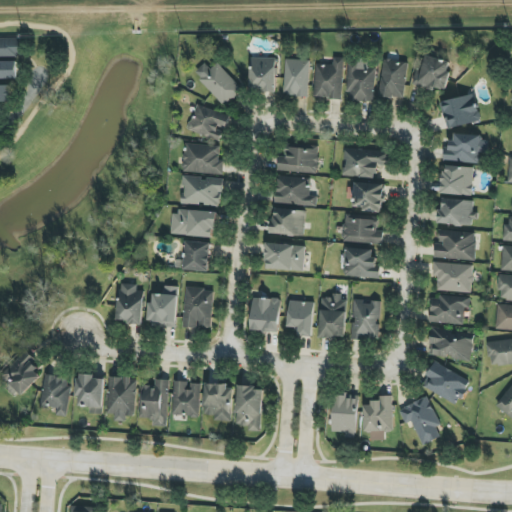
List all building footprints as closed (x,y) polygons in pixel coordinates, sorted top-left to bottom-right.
[(0,38),(0,57),(21,57),(21,39),(0,38)] [(453,62),(426,55),(422,71),(417,69),(413,84),(445,92),(453,62)] [(333,65),(315,64),(314,98),(342,99),(344,58),(334,57),(333,65)] [(277,58),(251,58),(250,88),(260,89),(260,92),(276,93),(277,58)] [(309,96),(310,60),(285,59),(284,96),(309,96)] [(380,97),(404,99),(408,62),(383,60),(380,97)] [(17,61),(0,61),(0,78),(18,78),(17,61)] [(347,101),(374,102),(375,67),(369,67),(369,61),(349,61),(347,101)] [(210,69),(206,63),(195,72),(223,106),(242,91),(219,62),(210,69)] [(0,102),(13,102),(12,85),(0,85),(0,102)] [(481,121),(474,94),(441,103),(448,130),(481,121)] [(231,117),(198,104),(188,129),(221,142),(231,117)] [(444,161),(487,164),(488,137),(453,135),(452,148),(445,147),(444,161)] [(223,174),(224,160),(220,160),(220,145),(184,144),(183,173),(223,174)] [(286,147),(285,157),(278,157),(278,172),(318,173),(319,148),(286,147)] [(390,151),(345,149),(344,176),(376,178),(377,165),(390,165),(390,151)] [(442,194),(473,195),(474,167),(443,166),(442,194)] [(223,179),(184,177),(182,204),(221,207),(223,179)] [(276,204),(317,206),(317,196),(310,195),(311,178),(277,177),(276,204)] [(386,184),(355,183),(354,206),(362,207),(362,211),(382,212),(382,203),(385,203),(386,184)] [(438,224),(474,226),(475,200),(443,199),(443,209),(439,209),(438,224)] [(272,235),(305,236),(306,210),(273,209),(272,235)] [(172,235),(216,237),(217,212),(173,211),(172,235)] [(382,245),(384,231),(378,231),(379,217),(345,214),(342,241),(382,245)] [(435,259),(475,260),(476,232),(440,231),(440,244),(435,244),(435,259)] [(210,271),(211,242),(185,242),(185,271),(210,271)] [(305,245),(267,244),(266,269),(304,271),(305,245)] [(511,246),(502,247),(502,272),(511,272),(511,246)] [(373,250),(346,248),(345,277),(379,278),(379,258),(373,258),(373,250)] [(473,265),(434,262),(432,276),(438,276),(437,290),(471,293),(473,265)] [(511,301),(511,275),(500,276),(499,301),(511,301)] [(144,291),(137,291),(137,284),(119,284),(118,323),(144,324),(144,291)] [(179,287),(165,286),(165,294),(151,294),(150,326),(177,327),(179,287)] [(184,327),(212,328),(214,289),(185,288),(184,327)] [(321,338),(346,338),(346,294),(333,294),(333,298),(321,298),(321,338)] [(430,323),(464,325),(465,308),(470,308),(471,298),(431,296),(430,323)] [(280,332),(281,299),(253,298),(252,331),(280,332)] [(380,340),(381,301),(354,300),(353,340),(380,340)] [(314,302),(289,301),(288,327),(299,328),(299,336),(313,337),(314,302)] [(511,305),(497,305),(496,330),(511,330),(511,305)] [(470,362),(475,335),(432,327),(429,344),(433,345),(431,355),(470,362)] [(511,339),(487,342),(490,367),(511,364),(511,339)] [(20,397),(41,377),(35,371),(41,365),(28,351),(1,377),(20,397)] [(426,388),(455,405),(460,395),(462,396),(471,382),(435,361),(427,375),(432,379),(426,388)] [(66,417),(72,379),(46,374),(40,407),(57,410),(56,415),(66,417)] [(78,406),(90,407),(90,413),(104,414),(105,379),(96,378),(96,375),(79,374),(78,406)] [(136,417),(137,378),(109,377),(108,414),(115,414),(115,421),(127,422),(127,416),(136,417)] [(167,427),(169,380),(156,380),(155,387),(142,386),(140,418),(153,419),(152,426),(167,427)] [(201,384),(190,383),(190,381),(174,381),(173,416),(200,417),(201,384)] [(205,415),(215,415),(215,421),(233,422),(233,385),(205,384),(205,415)] [(511,385),(497,406),(511,417),(511,385)] [(237,425),(249,426),(248,431),(262,432),(264,388),(239,387),(237,425)] [(333,432),(346,432),(346,437),(357,438),(359,395),(334,395),(333,432)] [(441,425),(426,396),(399,411),(407,425),(411,422),(423,446),(441,437),(436,428),(441,425)] [(365,432),(393,432),(393,397),(372,398),(372,405),(365,405),(365,432)]
